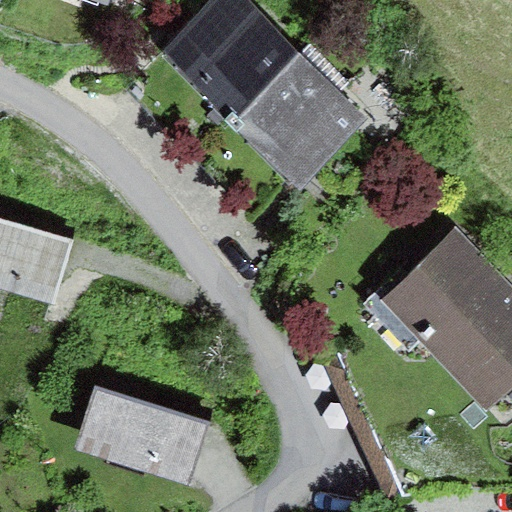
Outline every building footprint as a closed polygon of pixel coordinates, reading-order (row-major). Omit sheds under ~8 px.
[(251,0),(215,0),(163,52),(230,121),(302,52),(251,0)] [(230,121),(163,52),(129,85),(256,214),(290,181),(230,121)] [(302,52),(230,121),(290,181),(298,190),(369,120),(302,52)] [(72,239),(0,219),(0,287),(54,302),(72,239)] [(511,286),(458,230),(384,301),(487,408),(511,384),(511,286)] [(382,340),(341,361),(405,501),(456,494),(382,340)] [(208,424),(98,388),(77,450),(187,486),(208,424)]
